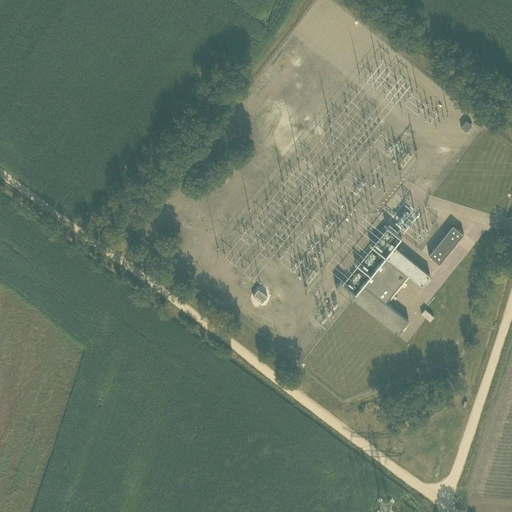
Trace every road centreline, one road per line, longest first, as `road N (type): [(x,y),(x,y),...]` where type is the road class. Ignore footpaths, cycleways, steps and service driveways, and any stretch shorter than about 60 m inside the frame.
road 1 (track): [(443,506),(0,172)]
road 2 (track): [(443,506),(511,295)]
